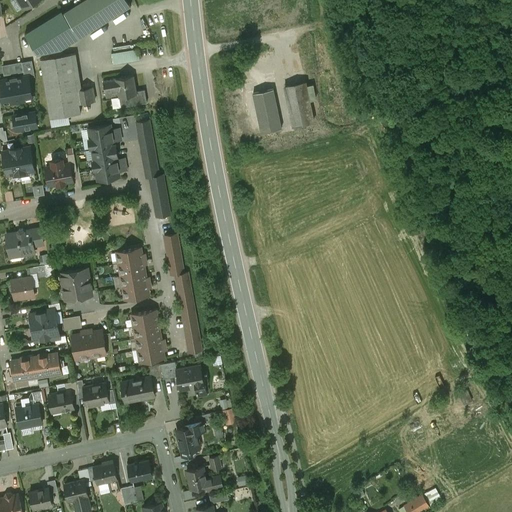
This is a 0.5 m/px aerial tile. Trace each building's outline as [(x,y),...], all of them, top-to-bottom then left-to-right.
[(127,0),(83,0),(63,12),(80,38),(131,5),(127,0)] [(62,10),(25,33),(37,53),(61,49),(71,43),(80,38),(63,12),(62,10)] [(140,48),(113,50),(114,61),(141,59),(140,48)] [(71,53),(41,58),(51,118),(81,112),(79,103),(77,89),(71,53)] [(28,75),(0,80),(5,104),(32,99),(28,75)] [(133,75),(116,78),(103,81),(107,98),(119,96),(136,93),(136,90),(133,75)] [(93,87),(77,89),(79,103),(95,100),(93,87)] [(262,132),(283,128),(275,87),(254,91),(262,132)] [(136,93),(119,96),(120,96),(125,96),(126,105),(121,105),(121,106),(147,102),(145,89),(136,90),(136,93)] [(34,111),(15,114),(17,130),(37,127),(34,111)] [(149,119),(136,122),(138,133),(151,130),(149,119)] [(110,125),(89,128),(91,138),(91,139),(120,134),(119,128),(111,129),(110,125)] [(151,130),(138,133),(140,144),(153,141),(151,130)] [(120,134),(91,139),(91,138),(89,139),(91,148),(92,147),(92,149),(114,145),(113,141),(121,139),(120,134)] [(153,141),(140,144),(142,155),(155,153),(153,141)] [(114,145),(92,149),(94,159),(116,155),(117,155),(115,144),(114,145)] [(30,145),(16,148),(21,176),(30,174),(29,171),(34,170),(30,145)] [(16,148),(3,150),(7,175),(12,174),(13,177),(21,176),(16,148)] [(74,153),(67,154),(69,163),(70,163),(70,164),(71,171),(77,170),(74,153)] [(155,153),(142,155),(144,166),(157,163),(155,153)] [(116,155),(94,159),(94,160),(93,160),(95,169),(96,169),(126,164),(125,158),(117,159),(116,155)] [(62,159),(52,161),(53,166),(47,167),(46,167),(46,168),(49,183),(49,184),(49,185),(50,184),(57,183),(57,185),(65,183),(65,182),(72,180),(72,181),(73,180),(73,179),(71,171),(70,164),(70,163),(69,163),(63,164),(62,159)] [(157,163),(144,166),(146,177),(159,175),(157,164),(157,163)] [(126,164),(96,169),(98,179),(119,175),(119,171),(127,169),(126,164)] [(43,184),(33,186),(35,195),(45,194),(43,184)] [(5,191),(8,201),(15,199),(13,190),(5,191)] [(30,229),(25,230),(23,228),(19,229),(18,231),(9,233),(13,252),(19,251),(21,252),(25,252),(26,250),(34,249),(33,245),(43,243),(40,227),(30,229)] [(178,233),(165,235),(168,254),(181,252),(178,233)] [(141,247),(117,251),(119,263),(146,258),(145,253),(142,254),(141,247)] [(181,252),(168,254),(171,274),(175,273),(184,272),(181,252)] [(146,258),(119,263),(121,275),(145,270),(144,264),(147,263),(146,258)] [(44,264),(27,267),(28,273),(37,272),(38,277),(46,276),(44,264)] [(88,267),(61,272),(66,299),(92,294),(88,267)] [(145,270),(121,275),(123,286),(150,282),(149,276),(146,277),(145,270)] [(184,272),(175,273),(179,293),(192,291),(188,271),(185,272),(184,272)] [(31,275),(12,279),(15,298),(16,298),(16,297),(34,294),(34,295),(35,295),(31,275)] [(150,282),(123,286),(125,298),(149,294),(148,287),(151,287),(150,282)] [(192,291),(179,293),(182,312),(195,310),(192,291)] [(55,308),(30,313),(33,327),(58,322),(55,308)] [(156,309),(132,314),(140,361),(164,356),(163,350),(166,349),(164,339),(161,339),(159,326),(162,326),(160,316),(157,316),(156,309)] [(195,310),(182,312),(189,351),(202,349),(195,310)] [(66,328),(83,326),(81,314),(64,316),(66,328)] [(58,322),(33,327),(35,340),(60,336),(58,322)] [(92,329),(81,331),(82,333),(72,335),(76,358),(106,353),(102,330),(92,331),(92,329)] [(57,352),(34,356),(38,376),(61,372),(57,352)] [(34,356),(11,360),(14,380),(38,376),(34,356)] [(176,360),(161,363),(163,376),(175,373),(173,366),(176,365),(176,360)] [(161,363),(149,366),(151,375),(151,378),(163,376),(161,363)] [(201,364),(177,368),(181,388),(197,385),(198,388),(196,389),(197,391),(197,390),(198,391),(199,394),(208,392),(206,383),(204,383),(201,364)] [(151,375),(123,381),(125,391),(126,391),(128,400),(155,395),(151,378),(151,375)] [(82,379),(76,380),(78,393),(79,397),(85,396),(83,386),(84,386),(82,379)] [(76,380),(64,382),(66,391),(70,390),(71,394),(78,393),(76,380)] [(84,386),(83,386),(85,396),(87,404),(109,400),(106,382),(84,386)] [(42,390),(32,392),(34,403),(39,402),(39,404),(45,403),(42,390)] [(66,391),(49,394),(53,412),(73,408),(71,394),(70,390),(66,391)] [(232,397),(221,399),(222,407),(233,406),(232,397)] [(29,398),(22,399),(23,405),(17,407),(21,426),(43,422),(39,404),(39,402),(34,403),(30,404),(29,398)] [(235,407),(224,408),(226,423),(238,421),(235,407)] [(214,411),(196,416),(198,424),(216,420),(214,411)] [(194,425),(177,429),(183,455),(193,453),(192,448),(200,446),(194,425)] [(10,431),(4,433),(7,449),(14,447),(10,431)] [(218,455),(210,457),(212,470),(221,467),(218,455)] [(149,459),(128,464),(132,480),(152,475),(149,459)] [(113,460),(102,462),(103,464),(94,466),(94,467),(97,479),(98,483),(109,480),(117,478),(113,460)] [(203,465),(187,470),(191,488),(207,485),(208,489),(220,486),(218,475),(206,478),(203,465)] [(94,467),(88,468),(91,480),(97,479),(94,467)] [(88,468),(78,470),(81,480),(84,479),(85,482),(91,480),(88,468)] [(240,484),(248,482),(248,479),(243,480),(242,475),(238,476),(240,484)] [(117,478),(109,480),(111,490),(119,488),(117,478)] [(47,481),(49,487),(50,493),(58,491),(55,479),(47,481)] [(81,480),(65,483),(69,500),(74,499),(76,511),(83,511),(91,510),(88,495),(85,482),(84,479),(81,480)] [(423,483),(429,494),(437,490),(431,479),(423,483)] [(138,500),(134,484),(127,486),(131,501),(138,500)] [(127,486),(121,487),(125,503),(131,501),(127,486)] [(49,487),(30,492),(34,508),(53,504),(50,493),(49,487)] [(227,490),(210,495),(211,502),(229,498),(227,490)] [(399,506),(402,511),(416,511),(431,503),(424,491),(399,506)] [(22,511),(18,494),(12,495),(12,494),(10,493),(7,493),(6,495),(6,497),(0,498),(0,504),(1,511),(22,511)] [(163,511),(161,502),(143,507),(143,511),(163,511)]
